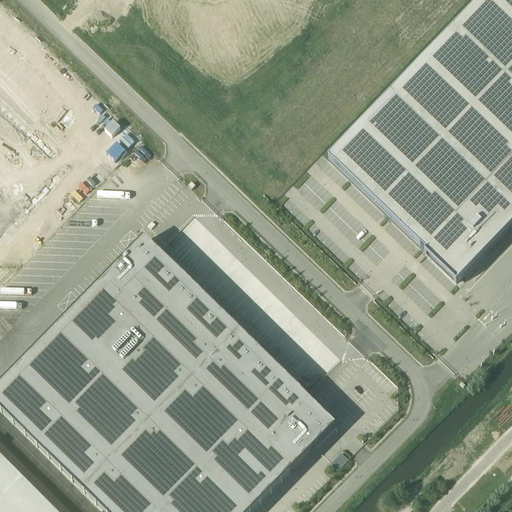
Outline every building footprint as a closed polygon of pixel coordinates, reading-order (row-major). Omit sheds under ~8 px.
[(165,0),(312,141),(447,0),(165,0)] [(511,0),(483,0),(328,162),(456,285),(511,227),(511,0)] [(0,240),(68,169),(0,104),(0,240)] [(122,266),(0,390),(0,413),(100,511),(254,511),(292,474),(335,431),(303,399),(308,395),(161,251),(156,255),(144,243),(122,266)] [(0,511),(49,511),(0,462),(0,511)]
